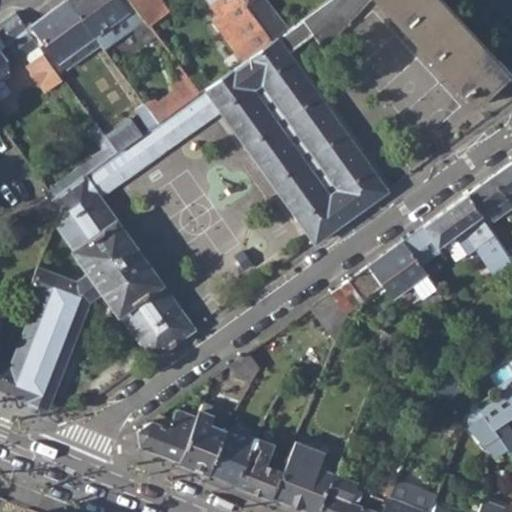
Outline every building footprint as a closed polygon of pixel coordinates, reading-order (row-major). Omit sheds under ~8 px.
[(61,0),(31,21),(64,67),(100,42),(71,0),(61,0)] [(71,0),(100,42),(108,54),(113,50),(100,30),(125,11),(117,0),(71,0)] [(129,0),(172,59),(192,46),(159,0),(129,0)] [(206,41),(227,71),(271,40),(259,24),(243,2),(241,0),(234,0),(216,12),(230,32),(224,35),(220,30),(206,41)] [(246,0),(243,2),(259,24),(275,13),(265,0),(246,0)] [(326,0),(325,1),(334,15),(312,31),(322,44),(365,0),(326,0)] [(377,0),(473,104),(509,72),(442,0),(377,0)] [(386,188),(286,49),(312,31),(334,15),(325,1),(303,17),(286,29),(281,32),(271,40),(227,71),(205,87),(220,108),(314,241),(386,188)] [(0,35),(5,43),(11,51),(20,45),(33,36),(25,25),(15,11),(0,21),(0,35)] [(259,24),(271,40),(281,32),(286,29),(275,13),(259,24)] [(33,36),(20,45),(25,52),(38,43),(33,36)] [(56,70),(38,43),(25,52),(21,55),(40,82),(56,70)] [(102,160),(83,174),(98,195),(220,108),(205,87),(196,93),(139,134),(114,152),(102,160)] [(114,152),(139,134),(127,117),(101,134),(114,152)] [(59,180),(64,187),(83,174),(102,160),(98,153),(59,180)] [(511,159),(467,192),(483,213),(508,195),(507,191),(511,187),(511,159)] [(195,328),(98,195),(83,174),(64,187),(53,195),(50,197),(59,201),(53,218),(72,243),(70,244),(86,268),(76,276),(36,262),(25,288),(35,292),(8,364),(0,360),(0,387),(19,394),(46,405),(49,405),(90,298),(102,289),(115,313),(118,312),(152,359),(195,328)] [(403,237),(423,263),(444,247),(441,241),(457,231),(470,249),(478,244),(500,274),(511,265),(511,251),(511,252),(483,213),(467,192),(403,237)] [(403,237),(368,262),(383,285),(394,294),(413,281),(425,294),(439,285),(423,263),(403,237)] [(347,277),(362,298),(383,285),(368,262),(347,277)] [(352,305),(362,298),(347,277),(338,284),(352,305)] [(227,363),(247,387),(258,366),(247,349),(227,363)] [(426,395),(443,401),(459,382),(441,356),(426,395)] [(190,389),(201,399),(207,383),(204,379),(190,389)] [(484,418),(494,431),(511,418),(511,389),(480,411),(484,418)] [(179,458),(207,469),(228,420),(231,414),(200,402),(196,414),(179,458)] [(139,442),(179,458),(196,414),(177,407),(172,410),(169,416),(158,412),(137,427),(139,442)] [(494,458),(506,450),(501,442),(494,431),(484,418),(467,432),(494,458)] [(207,469),(235,480),(255,429),(228,420),(207,469)] [(235,480),(271,494),(285,463),(268,456),(274,436),(256,427),(255,429),(235,480)] [(511,434),(501,442),(506,450),(509,453),(511,450),(511,434)] [(271,494),(316,511),(336,468),(321,462),(326,447),(297,435),(285,463),(271,494)] [(316,511),(380,511),(394,479),(400,461),(389,458),(379,483),(383,484),(380,493),(351,484),(353,477),(336,468),(316,511)] [(380,511),(429,511),(430,511),(403,499),(408,485),(394,479),(380,511)] [(499,511),(502,505),(481,497),(475,511),(499,511)]
